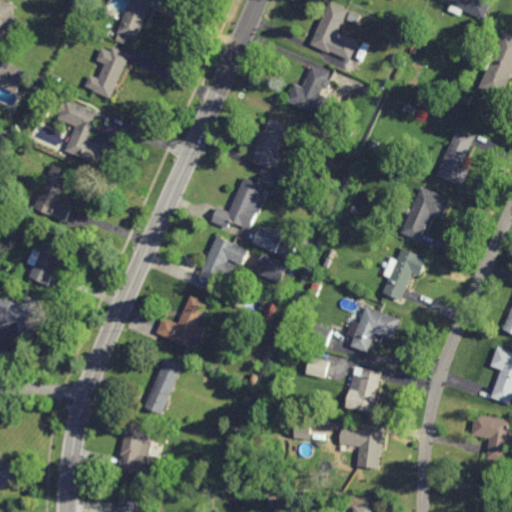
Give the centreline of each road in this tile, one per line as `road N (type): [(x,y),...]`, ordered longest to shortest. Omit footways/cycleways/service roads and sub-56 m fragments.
road 1 (tertiary): [(66,511),(87,394),(258,0)]
road 2 (residential): [(511,212),(440,381),(425,511)]
